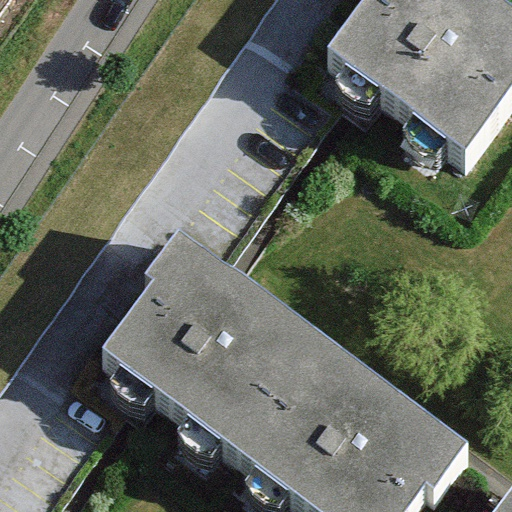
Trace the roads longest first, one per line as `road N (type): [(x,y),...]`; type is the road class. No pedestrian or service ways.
road 1 (residential): [(0,391),(293,0)]
road 2 (residential): [(104,0),(0,158)]
